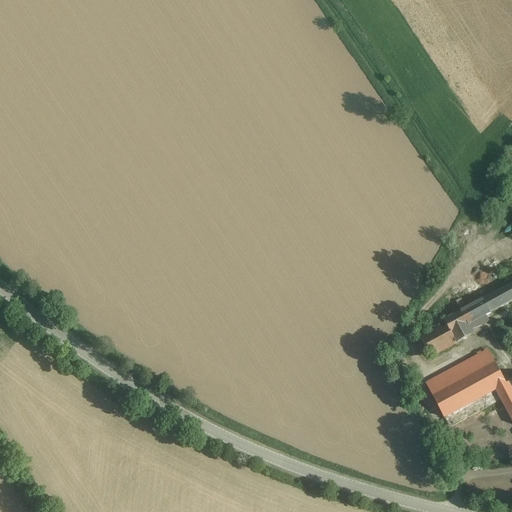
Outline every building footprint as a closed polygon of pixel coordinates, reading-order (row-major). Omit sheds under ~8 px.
[(462,311),(468,322),(511,298),(511,281),(461,309),(462,311)] [(447,322),(457,340),(473,331),(468,322),(462,311),(446,319),(447,322)] [(421,335),(430,353),(457,340),(447,322),(421,335)] [(427,380),(434,395),(496,364),(489,349),(427,380)] [(434,395),(444,413),(495,387),(506,382),(496,364),(434,395)] [(511,390),(507,381),(506,382),(495,387),(500,397),(511,420),(511,390)] [(500,397),(495,387),(444,413),(448,423),(500,397)]
